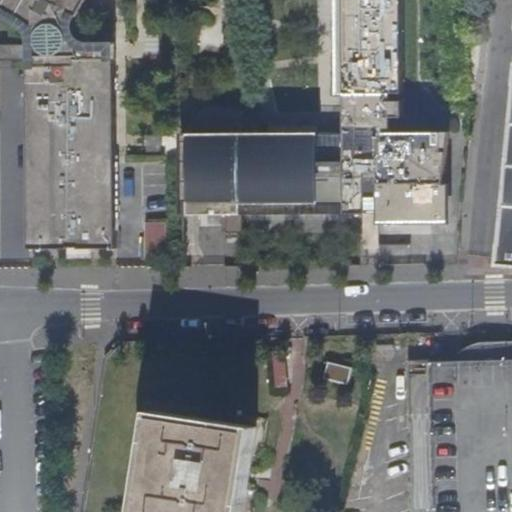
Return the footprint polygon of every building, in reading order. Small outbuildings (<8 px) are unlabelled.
[(0,0),(0,14),(24,28),(28,36),(29,43),(29,60),(32,255),(119,253),(116,43),(83,43),(77,37),(73,32),(72,25),(73,20),(76,16),(82,12),(88,0),(0,0)] [(182,137),(183,191),(211,190),(210,184),(225,184),(226,237),(243,237),(243,218),(442,216),(442,178),(446,177),(449,155),(446,154),(446,134),(393,134),(393,120),(404,120),(404,104),(393,104),(393,96),(404,96),(403,0),(345,0),(346,144),(270,145),(270,141),(264,132),(257,123),(241,112),(226,108),(216,107),(210,108),(206,110),(201,115),(195,122),(193,127),(192,131),(196,131),(196,137),(182,137)] [(0,60),(29,60),(29,43),(0,43),(0,60)] [(511,143),(502,246),(501,245),(500,266),(511,266),(511,143)] [(148,222),(147,259),(167,260),(168,223),(148,222)] [(411,364),(414,511),(511,511),(511,359),(468,361),(411,364)] [(288,389),(290,364),(277,364),(276,388),(288,389)] [(325,382),(351,389),(355,370),(329,364),(325,382)] [(246,511),(259,428),(153,412),(138,511),(246,511)]
